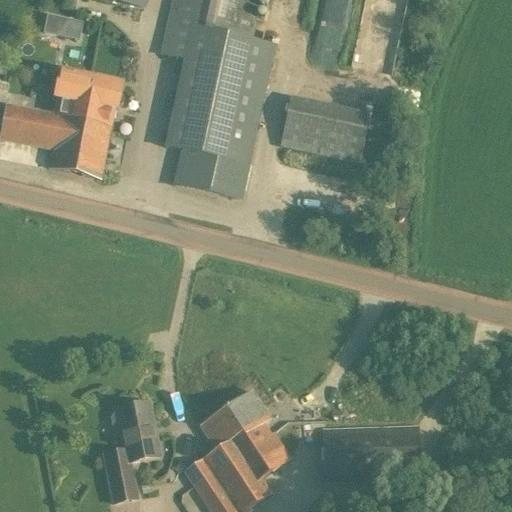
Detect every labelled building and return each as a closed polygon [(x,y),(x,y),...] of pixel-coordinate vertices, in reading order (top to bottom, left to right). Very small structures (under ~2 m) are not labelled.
[(141,0),(65,0),(63,9),(136,24),(141,0)] [(251,41),(259,0),(172,0),(160,57),(183,62),(244,75),(251,41)] [(69,21),(65,40),(79,42),(82,24),(69,21)] [(268,45),(251,41),(244,75),(183,62),(165,149),(181,152),(173,187),(241,203),(273,55),(275,47),(268,45)] [(117,112),(122,85),(59,73),(54,100),(57,101),(54,115),(5,107),(0,131),(0,143),(50,153),(47,171),(101,183),(111,128),(114,112),(117,112)] [(359,166),(370,116),(290,99),(280,149),(359,166)] [(209,511),(244,511),(270,495),(260,480),(289,460),(265,425),(270,422),(251,393),(198,429),(214,454),(184,474),(188,481),(184,484),(194,498),(198,495),(209,511)] [(122,452),(126,467),(131,466),(161,460),(149,404),(114,412),(115,416),(113,416),(110,420),(112,433),(117,436),(119,435),(122,452)] [(322,485),(421,483),(419,427),(322,431),(322,485)] [(138,502),(131,466),(126,467),(122,452),(102,456),(112,507),(138,502)]
